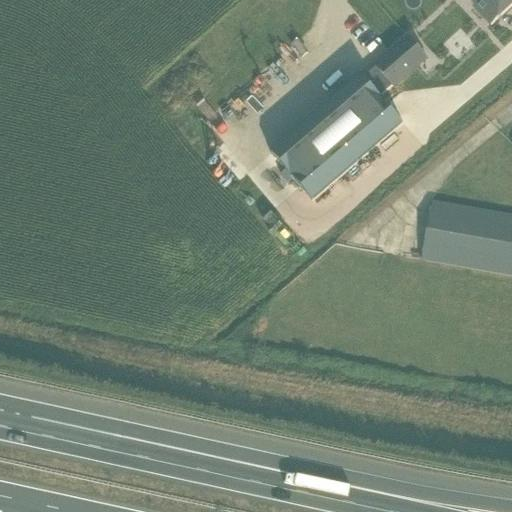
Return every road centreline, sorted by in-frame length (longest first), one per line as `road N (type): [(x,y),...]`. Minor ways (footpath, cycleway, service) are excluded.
road 1 (motorway): [(511,508),(143,432),(22,430)]
road 2 (motorway): [(393,511),(22,430)]
